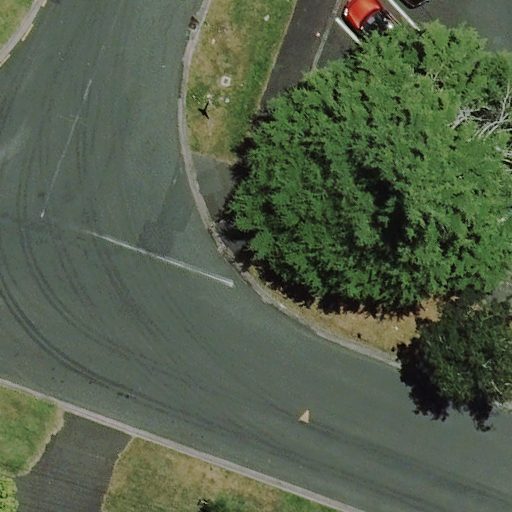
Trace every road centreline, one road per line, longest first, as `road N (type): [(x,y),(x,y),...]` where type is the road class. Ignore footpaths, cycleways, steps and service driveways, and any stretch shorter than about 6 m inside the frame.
road 1 (residential): [(511,493),(7,302)]
road 2 (residential): [(7,302),(121,0)]
